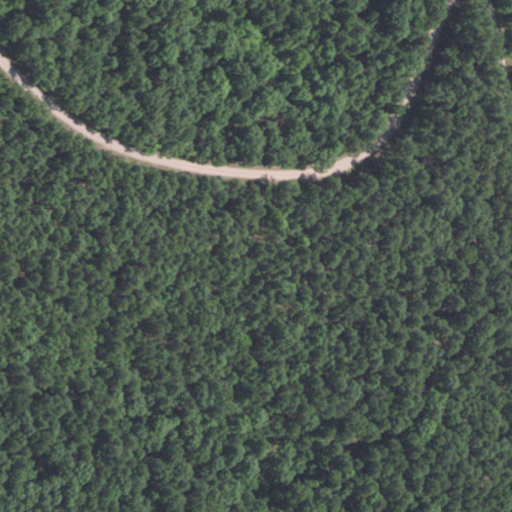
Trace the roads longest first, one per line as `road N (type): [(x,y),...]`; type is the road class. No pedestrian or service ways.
road 1 (residential): [(0,64),(84,132),(144,158),(242,175),(311,174),(345,165),(385,135),(447,0)]
road 2 (track): [(486,0),(511,131)]
